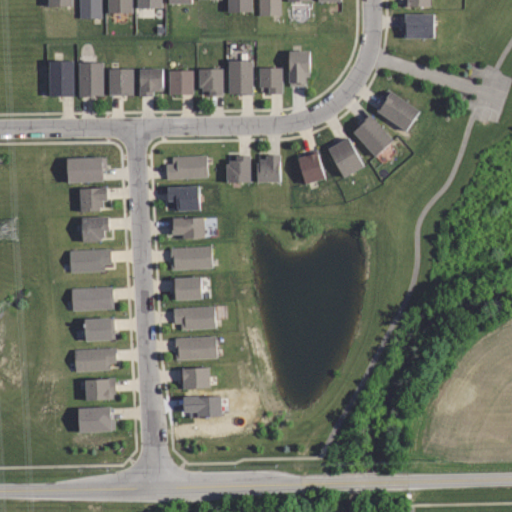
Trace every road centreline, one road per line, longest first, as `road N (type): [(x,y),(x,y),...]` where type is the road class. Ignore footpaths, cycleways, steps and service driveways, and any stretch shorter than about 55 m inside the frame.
road 1 (residential): [(0,488),(511,479)]
road 2 (residential): [(159,486),(136,129)]
road 3 (residential): [(0,129),(283,126),(334,106)]
